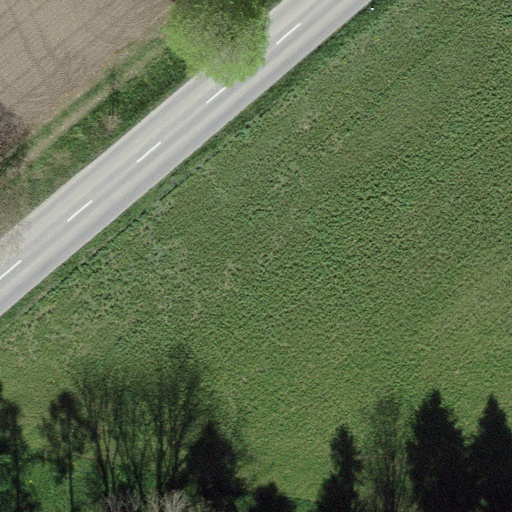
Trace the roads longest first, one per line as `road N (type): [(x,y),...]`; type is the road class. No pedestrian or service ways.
road 1 (tertiary): [(0,277),(327,0)]
road 2 (track): [(0,188),(222,0)]
